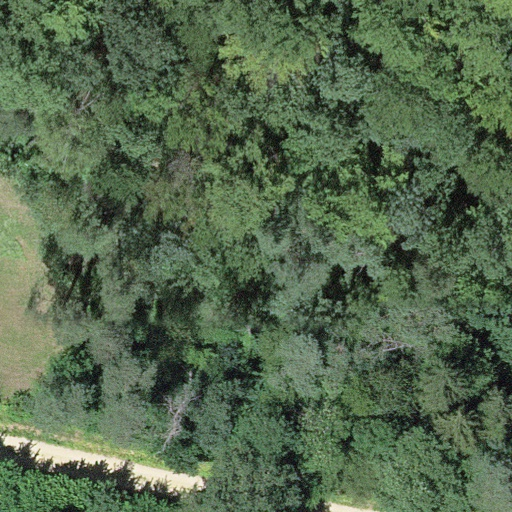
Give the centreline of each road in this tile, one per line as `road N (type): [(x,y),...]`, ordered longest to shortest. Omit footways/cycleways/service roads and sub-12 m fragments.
road 1 (track): [(0,87),(511,300)]
road 2 (track): [(0,453),(294,511)]
